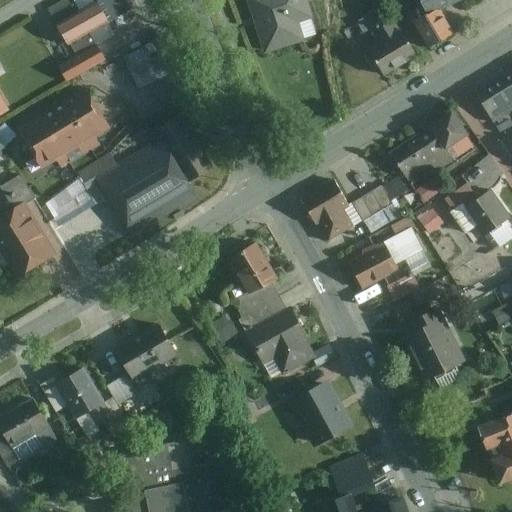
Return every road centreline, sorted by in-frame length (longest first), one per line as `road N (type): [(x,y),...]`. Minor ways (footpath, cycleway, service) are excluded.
road 1 (unclassified): [(270,186),(383,397),(430,511)]
road 2 (tertiary): [(270,186),(0,350)]
road 3 (tertiary): [(446,79),(270,186)]
road 4 (tertiary): [(270,186),(191,0)]
